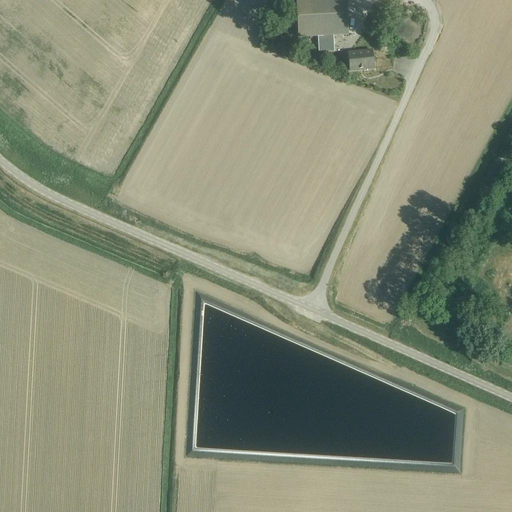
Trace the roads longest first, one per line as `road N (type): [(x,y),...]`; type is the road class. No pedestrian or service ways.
road 1 (tertiary): [(313,310),(50,195),(0,162)]
road 2 (unclassified): [(313,310),(429,37)]
road 3 (tertiary): [(511,399),(313,310)]
